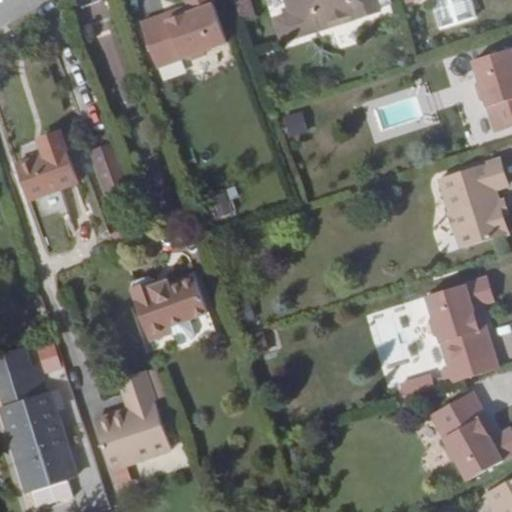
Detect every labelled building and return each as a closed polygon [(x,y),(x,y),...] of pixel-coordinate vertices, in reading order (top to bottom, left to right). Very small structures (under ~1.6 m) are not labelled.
[(227,43),(211,0),(184,0),(190,14),(184,16),(182,12),(168,18),(166,15),(140,25),(156,69),(187,58),(192,61),(206,55),(209,50),(227,43)] [(379,11),(375,0),(285,0),(290,15),(275,20),(281,42),(324,29),(323,24),(354,14),(356,18),(379,11)] [(470,0),(450,0),(433,5),(439,29),(476,19),(470,0)] [(511,48),(473,61),(479,81),(477,86),(481,99),(486,102),(495,133),(511,127),(511,48)] [(286,136),(307,132),(303,111),(282,116),(286,136)] [(37,142),(39,146),(62,139),(61,134),(37,142)] [(43,155),(27,161),(39,198),(78,184),(62,139),(39,146),(43,155)] [(131,195),(113,145),(91,153),(109,203),(131,195)] [(502,215),(499,202),(495,190),(508,186),(500,160),(439,179),(450,211),(448,213),(454,233),(456,234),(461,249),(508,234),(502,215)] [(39,198),(27,161),(15,165),(28,202),(39,198)] [(200,198),(207,218),(242,205),(234,185),(200,198)] [(504,201),(499,202),(502,215),(508,213),(504,201)] [(169,329),(208,315),(193,277),(170,286),(168,282),(153,288),(151,282),(135,288),(132,294),(135,302),(134,303),(150,343),(172,334),(169,329)] [(494,302),(487,278),(427,297),(433,317),(431,322),(435,336),(439,338),(450,368),(494,355),(486,328),(483,327),(479,314),(474,314),(473,308),(494,302)] [(25,344),(37,336),(22,315),(9,323),(25,344)] [(53,348),(37,359),(47,374),(63,364),(53,348)] [(26,350),(0,356),(0,402),(2,409),(31,399),(48,394),(39,365),(31,367),(26,350)] [(154,402),(166,397),(156,369),(143,373),(154,402)] [(173,453),(154,402),(143,373),(118,382),(127,410),(94,422),(110,470),(122,466),(123,469),(173,453)] [(57,391),(48,394),(31,399),(40,427),(11,436),(30,495),(32,494),(68,483),(75,481),(54,413),(63,410),(57,391)] [(486,418),(473,392),(432,416),(448,445),(447,450),(453,463),(458,464),(469,481),(511,456),(511,431),(511,430),(492,440),(488,435),(492,433),(484,419),(486,418)] [(31,399),(2,409),(11,436),(40,427),(31,399)] [(511,511),(511,480),(487,494),(494,507),(494,510),(495,511),(511,511)] [(73,499),(68,483),(32,494),(37,510),(73,499)]
